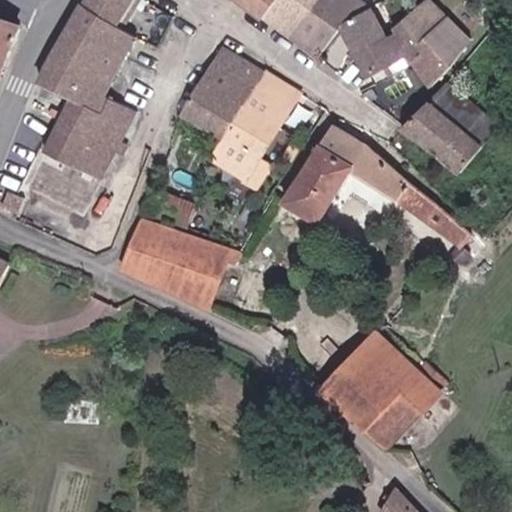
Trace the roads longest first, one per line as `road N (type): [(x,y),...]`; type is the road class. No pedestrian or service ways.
road 1 (residential): [(439,511),(291,370),(222,324),(0,222)]
road 2 (residential): [(196,0),(397,130)]
road 3 (tertiary): [(0,129),(49,14)]
